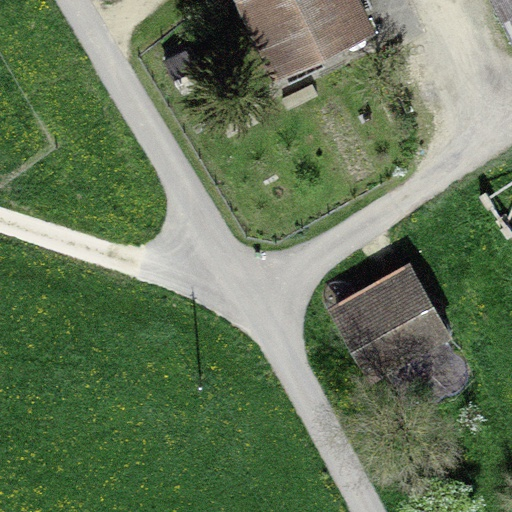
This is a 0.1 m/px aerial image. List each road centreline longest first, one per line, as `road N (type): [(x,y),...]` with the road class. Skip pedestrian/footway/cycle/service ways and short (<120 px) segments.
road 1 (unclassified): [(364,511),(247,294),(73,0)]
road 2 (track): [(0,220),(247,294),(511,132)]
